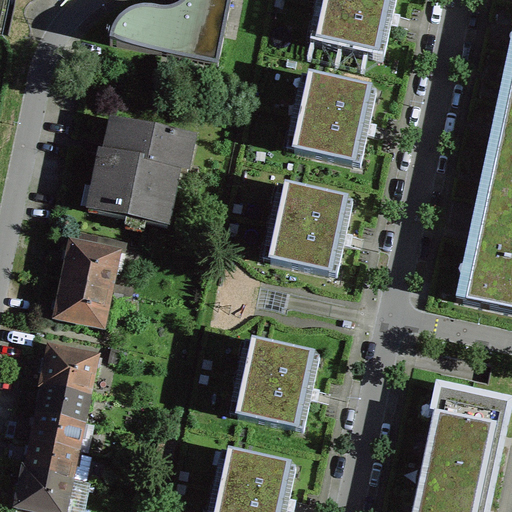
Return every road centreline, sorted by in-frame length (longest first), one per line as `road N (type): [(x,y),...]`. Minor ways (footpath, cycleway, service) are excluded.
road 1 (residential): [(459,0),(393,317)]
road 2 (residential): [(0,292),(50,48),(87,0)]
road 3 (residential): [(393,317),(351,511)]
road 4 (residential): [(393,317),(511,343)]
